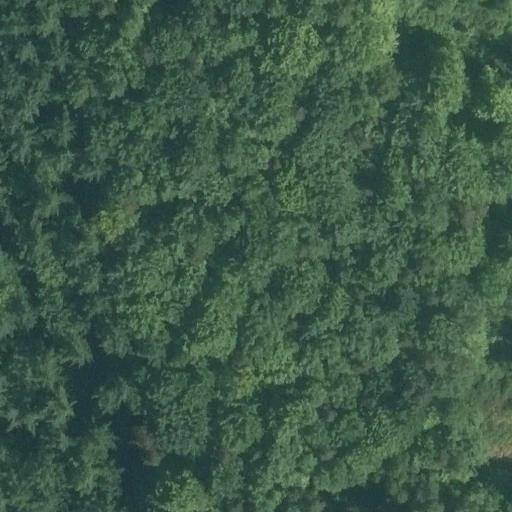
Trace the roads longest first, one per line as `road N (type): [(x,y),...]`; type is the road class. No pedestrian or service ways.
road 1 (track): [(112,511),(224,242)]
road 2 (track): [(224,242),(324,511)]
road 3 (track): [(329,0),(224,242)]
road 4 (track): [(224,242),(149,0)]
road 5 (track): [(361,0),(511,93)]
